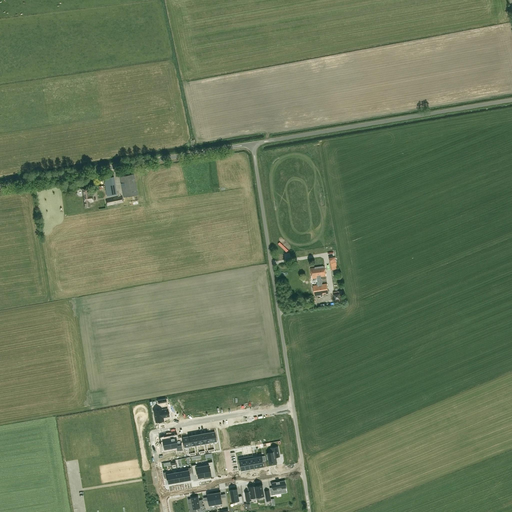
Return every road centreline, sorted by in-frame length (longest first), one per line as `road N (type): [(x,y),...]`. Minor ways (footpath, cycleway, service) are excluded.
road 1 (unclassified): [(252,143),(511,98)]
road 2 (unclassified): [(0,187),(252,143)]
road 3 (unclassified): [(288,374),(252,143)]
road 4 (residential): [(293,407),(152,432)]
road 5 (residential): [(163,495),(303,470)]
